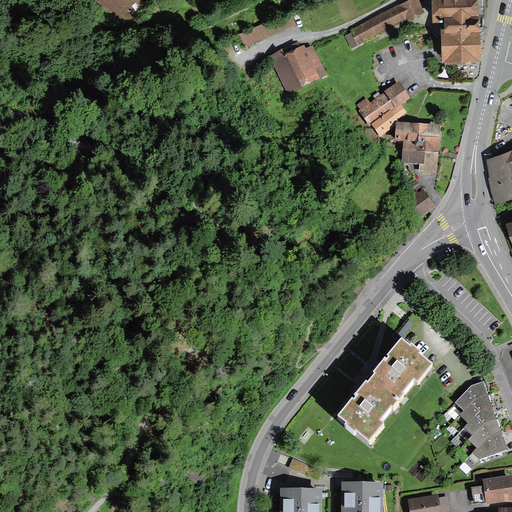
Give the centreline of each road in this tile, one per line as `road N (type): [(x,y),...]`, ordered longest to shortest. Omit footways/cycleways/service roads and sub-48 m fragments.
road 1 (track): [(154,400),(222,312),(215,226),(133,161),(0,111)]
road 2 (residential): [(406,264),(287,405),(255,458),(246,511)]
road 3 (residential): [(406,264),(487,345),(511,409)]
road 4 (unknown): [(397,0),(336,31),(229,61)]
road 5 (secondary): [(495,58),(473,160),(477,218)]
road 6 (track): [(91,511),(123,475),(154,400)]
